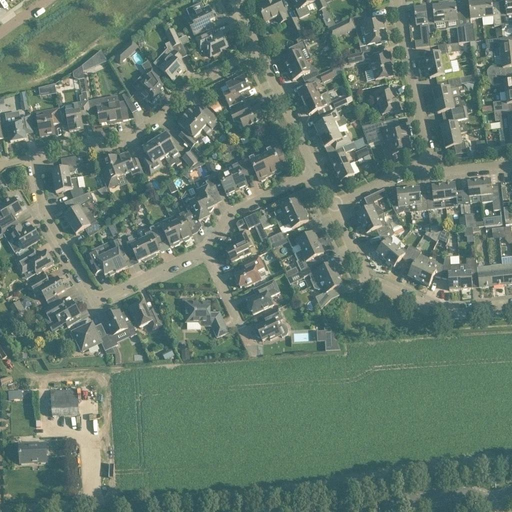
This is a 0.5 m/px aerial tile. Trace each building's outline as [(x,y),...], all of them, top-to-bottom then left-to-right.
[(259,26),(265,23),(266,23),(278,17),(281,24),(288,21),(285,14),(283,8),(278,0),(277,0),(259,9),(262,16),(256,19),(259,26)] [(297,11),(301,20),(310,15),(307,7),(316,3),(320,12),(323,11),(324,13),(328,11),(327,9),(322,0),(293,0),(295,3),(299,10),(297,11)] [(471,21),(482,20),(480,0),(474,0),(475,3),(469,3),(471,21)] [(480,0),(482,20),(494,19),(495,27),(501,26),(499,7),(493,8),(492,1),(485,1),(485,0),(480,0)] [(499,7),(501,26),(508,26),(508,22),(511,21),(511,0),(504,0),(506,6),(499,7)] [(427,17),(429,35),(437,34),(436,25),(446,24),(444,3),(439,4),(439,7),(433,7),(433,16),(427,17)] [(444,3),(446,24),(458,23),(456,5),(449,6),(449,3),(444,3)] [(192,15),(189,17),(192,22),(191,29),(190,29),(194,38),(210,30),(207,25),(210,23),(209,20),(214,17),(212,15),(213,14),(211,9),(210,9),(209,7),(204,10),(201,4),(190,9),(192,15)] [(430,42),(429,35),(427,17),(426,5),(420,6),(421,9),(414,10),(416,27),(421,26),(423,42),(415,42),(416,50),(431,48),(430,42)] [(170,9),(166,13),(169,19),(180,13),(177,6),(170,9)] [(329,31),(332,40),(355,30),(356,29),(361,27),(365,47),(360,48),(361,51),(355,52),(356,56),(369,53),(375,51),(373,46),(377,45),(387,43),(384,28),(386,27),(384,19),(367,23),(365,16),(365,14),(355,18),(350,21),(329,31)] [(298,45),(304,43),(307,41),(297,20),(288,24),(298,45)] [(465,26),(467,44),(475,43),(473,25),(465,26)] [(465,26),(457,27),(458,45),(467,44),(465,26)] [(159,62),(159,67),(167,74),(175,81),(180,76),(179,74),(181,72),(183,73),(186,70),(178,62),(182,59),(176,53),(173,47),(181,44),(179,40),(174,30),(167,34),(171,42),(166,44),(169,51),(159,62)] [(201,50),(206,48),(211,58),(222,53),(221,52),(228,48),(222,35),(214,39),(211,33),(196,40),(201,50)] [(142,36),(137,41),(138,45),(145,46),(148,42),(147,38),(142,36)] [(186,37),(179,40),(181,44),(181,45),(182,46),(187,44),(189,43),(186,37)] [(500,49),(501,58),(511,56),(511,44),(501,46),(500,40),(486,42),(487,51),(500,49)] [(283,60),(288,71),(305,63),(302,57),(304,56),(307,54),(305,50),(307,49),(304,43),(298,45),(298,46),(289,50),(292,56),(283,60)] [(182,46),(186,54),(191,52),(187,44),(182,46)] [(425,57),(428,68),(451,63),(449,54),(460,53),(459,45),(438,47),(440,54),(425,57)] [(124,51),(115,58),(120,64),(129,56),(124,51)] [(356,56),(348,57),(349,65),(365,62),(365,61),(371,60),(373,71),(376,82),(383,80),(393,78),(390,64),(392,63),(390,54),(380,56),(376,57),(375,51),(369,53),(356,56)] [(101,52),(94,58),(97,67),(107,62),(101,52)] [(488,77),(488,78),(504,76),(503,70),(511,68),(511,56),(501,58),(502,67),(496,68),(496,67),(492,67),(490,68),(487,72),(487,74),(487,77),(488,77)] [(314,79),(320,76),(317,70),(315,71),(313,67),(309,67),(308,68),(305,63),(288,71),(293,82),(302,78),(305,84),(314,79)] [(451,63),(428,68),(426,70),(427,75),(429,76),(430,80),(447,76),(446,72),(452,71),(451,63)] [(147,82),(135,94),(143,102),(145,99),(152,106),(162,95),(155,89),(162,83),(153,70),(142,77),(147,82)] [(331,71),(320,76),(323,83),(335,78),(331,71)] [(505,85),(505,94),(511,93),(511,80),(505,82),(504,76),(488,78),(488,79),(487,79),(488,82),(489,84),(492,86),(494,87),(496,87),(496,86),(505,85)] [(226,86),(227,87),(221,90),(229,108),(242,102),(239,95),(250,90),(244,77),(226,86)] [(460,79),(448,82),(449,88),(433,92),(435,103),(461,98),(459,89),(462,89),(460,79)] [(298,93),(304,105),(319,97),(316,91),(321,89),(319,84),(298,93)] [(53,86),(38,89),(40,97),(55,95),(53,86)] [(394,90),(384,92),(376,94),(378,106),(380,106),(383,117),(400,113),(398,104),(397,104),(394,90)] [(26,93),(19,94),(21,104),(28,103),(26,93)] [(493,104),(494,113),(508,112),(507,106),(511,105),(511,93),(505,94),(506,103),(493,104)] [(126,94),(122,97),(132,114),(137,111),(126,94)] [(315,128),(320,139),(337,130),(347,125),(343,117),(340,119),(337,114),(342,112),(340,108),(353,102),(351,96),(345,99),(344,98),(333,104),(336,110),(320,118),(322,117),(325,123),(315,128)] [(65,107),(60,111),(60,115),(62,123),(68,122),(68,123),(70,133),(83,130),(82,121),(92,120),(89,103),(88,103),(88,101),(88,99),(88,97),(88,98),(84,98),(85,103),(73,106),(65,107)] [(322,104),(319,97),(304,105),(309,116),(318,112),(330,106),(327,101),(322,104)] [(458,98),(435,103),(436,105),(434,105),(436,114),(438,114),(438,115),(455,111),(456,117),(468,115),(466,109),(465,106),(460,107),(458,98)] [(104,100),(89,103),(92,120),(99,118),(100,125),(114,123),(115,125),(123,123),(123,122),(120,110),(127,109),(124,103),(120,103),(119,104),(119,103),(105,106),(104,100)] [(28,103),(21,104),(22,112),(29,111),(28,103)] [(218,103),(209,107),(218,116),(223,114),(218,103)] [(265,121),(260,111),(253,114),(251,110),(250,111),(247,105),(238,109),(230,113),(234,123),(236,122),(242,125),(245,131),(265,121)] [(185,115),(202,131),(207,126),(212,130),(217,124),(216,123),(218,120),(208,111),(204,116),(195,107),(192,110),(191,109),(185,115)] [(44,114),(35,115),(36,121),(37,120),(39,128),(41,138),(55,135),(53,126),(55,126),(62,125),(62,123),(60,115),(60,111),(44,114)] [(508,121),(509,130),(511,129),(511,117),(509,118),(508,112),(494,113),(495,122),(508,121)] [(19,113),(6,115),(8,126),(9,133),(11,143),(26,140),(25,135),(25,132),(33,130),(31,120),(30,117),(20,119),(19,113)] [(194,139),(202,131),(185,115),(180,121),(181,122),(178,125),(185,131),(184,133),(186,135),(182,139),(189,146),(192,149),(197,145),(196,145),(198,143),(194,139)] [(469,121),(468,115),(456,117),(457,123),(441,127),(441,129),(439,129),(441,138),(443,138),(443,139),(460,135),(458,127),(469,124),(468,121),(469,121)] [(375,125),(362,128),(365,138),(366,139),(377,135),(375,125)] [(397,127),(383,130),(384,133),(385,138),(386,138),(388,137),(390,146),(392,155),(411,151),(407,131),(404,132),(402,125),(397,127)] [(511,129),(509,130),(501,131),(507,148),(501,148),(502,156),(507,155),(507,154),(511,153),(511,129)] [(337,130),(320,139),(325,149),(335,145),(338,150),(351,144),(346,134),(340,136),(337,130)] [(181,157),(167,135),(155,142),(165,159),(171,168),(176,164),(178,167),(182,164),(178,159),(181,157)] [(462,143),(460,135),(443,139),(446,150),(457,148),(459,160),(471,158),(467,142),(462,143)] [(351,144),(343,148),(346,154),(356,149),(357,151),(368,146),(366,139),(365,138),(353,144),(351,144)] [(240,140),(234,142),(238,149),(243,146),(240,140)] [(149,160),(144,164),(151,176),(163,168),(160,162),(165,159),(155,142),(143,150),(149,160)] [(268,158),(263,161),(270,177),(276,174),(278,176),(282,174),(282,172),(282,171),(278,162),(284,159),(278,146),(269,150),(265,152),(268,158)] [(478,158),(487,157),(486,149),(477,150),(478,158)] [(195,167),(198,163),(193,157),(190,153),(183,159),(191,169),(195,167)] [(193,157),(198,163),(199,164),(203,161),(198,154),(193,157)] [(117,157),(124,177),(124,176),(131,174),(133,178),(136,177),(137,179),(144,177),(142,172),(139,162),(133,165),(129,155),(118,159),(117,157)] [(331,162),(336,172),(349,166),(344,155),(331,162)] [(108,172),(101,175),(107,190),(119,186),(117,179),(124,177),(117,157),(104,162),(108,172)] [(254,157),(243,162),(250,177),(255,174),(259,182),(260,182),(262,183),(266,181),(266,179),(270,177),(263,161),(257,163),(254,157)] [(52,172),(54,183),(71,180),(70,175),(75,174),(78,170),(77,166),(80,165),(78,158),(61,161),(63,170),(52,172)] [(231,165),(226,168),(229,174),(238,192),(248,187),(244,179),(250,177),(243,162),(232,167),(231,165)] [(212,163),(206,165),(210,175),(217,173),(212,163)] [(355,177),(349,166),(336,172),(341,183),(355,177)] [(222,172),(211,177),(217,192),(223,189),(227,197),(238,192),(229,174),(224,176),(222,172)] [(199,193),(198,193),(199,195),(210,218),(208,214),(211,213),(214,208),(217,207),(216,205),(212,195),(217,192),(211,177),(204,180),(206,184),(204,186),(199,193)] [(73,191),(71,180),(54,183),(56,194),(73,191)] [(479,182),(481,198),(482,205),(493,203),(494,212),(501,211),(498,188),(492,189),(491,181),(479,182)] [(469,199),(481,198),(479,182),(468,184),(469,199)] [(444,186),(446,209),(458,208),(458,207),(461,206),(461,211),(464,211),(462,192),(456,193),(455,185),(444,186)] [(166,196),(174,195),(174,186),(166,187),(166,196)] [(427,197),(428,211),(446,209),(444,186),(432,188),(433,196),(427,197)] [(81,196),(81,197),(85,196),(84,189),(75,191),(76,197),(81,196)] [(410,208),(411,214),(428,212),(428,211),(427,197),(426,197),(426,199),(421,200),(420,189),(408,190),(410,208)] [(357,215),(362,225),(384,215),(384,213),(381,211),(378,208),(375,206),(374,204),(388,198),(384,190),(364,200),(369,209),(357,215)] [(408,190),(397,192),(397,197),(389,201),(397,217),(404,213),(405,211),(405,208),(410,208),(408,190)] [(65,216),(71,226),(91,214),(89,210),(88,209),(87,208),(86,208),(85,209),(84,210),(82,207),(93,199),(90,194),(85,196),(81,197),(74,201),(78,208),(65,216)] [(185,199),(181,200),(182,202),(187,212),(194,227),(192,223),(198,220),(199,223),(200,223),(203,222),(206,224),(209,219),(210,218),(199,195),(191,199),(187,196),(185,199)] [(152,198),(155,205),(161,203),(158,196),(152,198)] [(0,236),(11,230),(19,225),(15,217),(22,213),(17,204),(18,204),(15,198),(11,201),(12,201),(0,208),(0,212),(2,216),(0,217),(0,236)] [(284,214),(275,219),(278,224),(306,211),(303,206),(301,205),(300,206),(298,201),(282,209),(284,214)] [(306,211),(278,224),(279,228),(280,230),(290,226),(292,230),(292,231),(293,230),(300,227),(309,223),(307,219),(308,219),(308,216),(306,211)] [(176,217),(171,220),(182,243),(183,242),(186,243),(190,241),(191,239),(193,238),(192,237),(189,229),(194,227),(187,212),(182,214),(176,217)] [(91,214),(71,226),(76,236),(85,231),(90,239),(102,231),(97,223),(91,214)] [(249,231),(261,225),(259,220),(256,215),(244,220),(246,225),(249,231)] [(384,215),(362,225),(367,236),(380,230),(381,233),(388,230),(385,222),(385,215),(384,215)] [(467,230),(473,229),(479,229),(485,228),(484,223),(477,224),(475,222),(474,216),(465,217),(467,230)] [(259,220),(261,225),(264,231),(271,228),(266,217),(259,220)] [(166,222),(155,227),(162,243),(167,240),(171,248),(173,247),(175,248),(179,246),(180,244),(182,243),(171,220),(170,220),(173,225),(168,227),(166,222)] [(246,225),(244,220),(238,223),(237,226),(238,229),(246,225)] [(9,234),(4,237),(12,249),(16,256),(25,251),(27,249),(31,247),(40,242),(32,228),(24,232),(21,227),(12,232),(9,234)] [(113,227),(107,229),(110,235),(116,232),(113,227)] [(147,240),(142,242),(150,261),(155,258),(156,256),(156,255),(160,253),(156,245),(162,243),(155,227),(152,228),(144,232),(147,240)] [(511,235),(511,236),(511,228),(498,230),(498,234),(500,250),(504,249),(502,233),(505,233),(506,241),(509,240),(510,249),(511,248),(511,235)] [(473,237),(473,234),(473,229),(467,230),(464,230),(465,238),(473,237)] [(292,230),(281,235),(284,241),(287,240),(292,238),(296,236),(293,230),(292,231),(292,230)] [(376,254),(385,261),(397,248),(392,244),(393,243),(393,240),(391,239),(395,236),(392,230),(390,232),(388,232),(379,237),(383,246),(376,254)] [(450,232),(448,240),(452,238),(457,238),(457,231),(450,232)] [(252,246),(249,241),(245,232),(237,236),(240,241),(234,244),(235,247),(226,251),(228,254),(227,256),(229,260),(231,261),(232,264),(251,255),(248,248),(252,246)] [(442,233),(439,240),(447,244),(448,240),(450,232),(442,233)] [(292,238),(287,240),(292,250),(299,246),(302,252),(295,256),(319,245),(318,243),(319,242),(318,239),(316,239),(314,234),(304,239),(301,233),(296,236),(292,238)] [(281,234),(268,240),(271,247),(284,241),(281,235),(281,234)] [(133,238),(122,243),(127,253),(129,258),(135,255),(138,263),(143,261),(143,262),(145,263),(150,261),(142,242),(136,245),(133,238)] [(110,243),(103,246),(108,255),(117,274),(128,269),(124,260),(125,259),(126,257),(124,254),(127,253),(122,243),(121,241),(111,245),(110,243)] [(81,244),(75,248),(80,257),(85,255),(88,253),(85,245),(82,247),(81,244)] [(319,245),(295,256),(298,262),(297,263),(301,273),(316,266),(314,260),(321,257),(324,256),(322,251),(323,250),(321,246),(319,246),(319,245)] [(397,248),(385,261),(394,269),(402,260),(408,263),(416,250),(410,246),(407,252),(404,250),(401,252),(397,248)] [(408,278),(419,283),(426,267),(429,260),(421,255),(422,254),(416,250),(408,263),(413,267),(408,278)] [(31,253),(23,258),(15,263),(23,276),(33,269),(37,276),(54,266),(54,265),(54,262),(52,259),(50,258),(46,253),(35,259),(31,253)] [(96,254),(87,258),(94,274),(100,271),(103,272),(105,277),(109,275),(110,277),(117,274),(108,255),(102,258),(100,254),(97,253),(96,254)] [(460,273),(461,291),(473,290),(472,280),(478,279),(476,263),(475,255),(469,256),(470,260),(466,260),(467,266),(465,266),(465,273),(460,273)] [(237,286),(239,286),(241,289),(244,287),(245,289),(255,284),(254,282),(261,280),(257,272),(264,269),(259,258),(252,261),(243,265),(246,271),(235,277),(236,279),(235,281),(237,286)] [(444,267),(441,279),(449,281),(449,291),(461,291),(460,273),(460,266),(451,267),(450,258),(445,259),(444,267)] [(502,266),(504,286),(511,285),(511,259),(501,260),(502,266)] [(426,267),(419,283),(429,288),(434,278),(441,279),(444,267),(429,260),(426,267)] [(476,263),(478,279),(479,289),(492,288),(489,268),(488,261),(476,263)] [(316,266),(301,273),(304,279),(309,276),(311,281),(310,281),(313,287),(338,276),(337,274),(338,272),(336,269),(334,268),(333,265),(326,268),(318,272),(315,267),(316,266)] [(489,268),(492,288),(504,286),(502,266),(489,268)] [(290,286),(304,279),(301,273),(287,280),(290,286)] [(338,276),(313,287),(315,290),(319,292),(322,290),(324,294),(316,299),(321,311),(331,301),(328,294),(343,286),(341,283),(342,281),(340,278),(338,277),(338,276)] [(43,279),(35,284),(29,287),(35,298),(42,294),(47,303),(66,291),(58,279),(47,285),(43,279)] [(274,281),(256,290),(259,296),(247,302),(248,305),(248,308),(249,311),(252,312),(253,316),(273,307),(270,299),(280,294),(274,281)] [(80,315),(73,304),(66,309),(64,306),(63,307),(60,301),(44,311),(51,323),(57,319),(61,326),(80,315)] [(11,307),(10,307),(16,317),(16,316),(25,311),(20,302),(11,307)] [(130,309),(135,318),(137,323),(139,322),(142,328),(150,325),(153,332),(164,326),(156,310),(150,313),(145,302),(138,306),(137,305),(132,307),(132,309),(130,309)] [(217,339),(220,338),(229,334),(220,314),(210,314),(210,304),(193,304),(193,302),(184,302),(184,311),(186,311),(186,324),(200,324),(200,327),(212,327),(217,339)] [(262,342),(269,339),(270,341),(281,337),(282,339),(287,337),(288,334),(288,331),(288,329),(286,327),(284,325),(282,325),(281,322),(284,321),(279,310),(264,317),(267,324),(256,329),(257,331),(256,333),(256,336),(257,338),(259,339),(261,340),(262,342)] [(119,312),(113,315),(112,313),(107,316),(107,318),(105,319),(112,335),(114,337),(127,331),(131,338),(136,336),(137,335),(131,323),(126,326),(119,312)] [(100,340),(94,327),(89,325),(70,334),(74,342),(76,341),(82,353),(101,344),(107,356),(115,355),(112,349),(107,337),(107,336),(100,340)] [(325,330),(326,333),(318,333),(318,341),(331,341),(331,343),(335,343),(335,341),(331,330),(325,330)] [(118,346),(114,337),(112,335),(107,337),(112,349),(118,346)] [(179,351),(187,351),(186,340),(178,341),(179,351)] [(51,393),(52,408),(53,418),(79,417),(77,392),(51,393)] [(19,446),(20,465),(47,464),(46,444),(19,446)]
